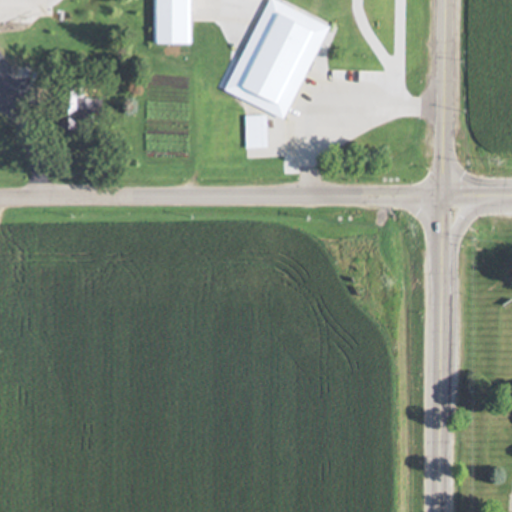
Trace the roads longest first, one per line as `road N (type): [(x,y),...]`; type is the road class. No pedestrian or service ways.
road 1 (tertiary): [(443,195),(0,198)]
road 2 (primary): [(443,195),(439,511)]
road 3 (secondary): [(443,195),(445,0)]
